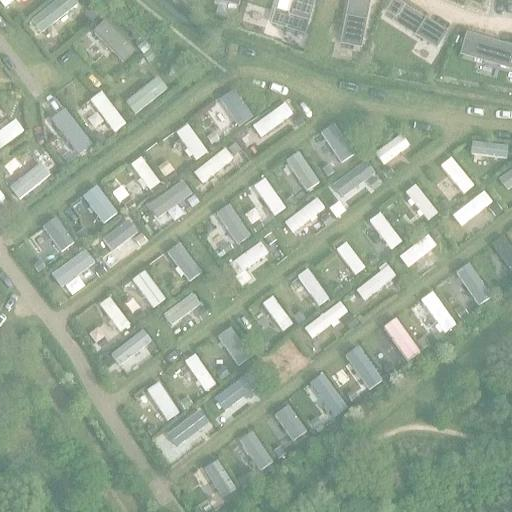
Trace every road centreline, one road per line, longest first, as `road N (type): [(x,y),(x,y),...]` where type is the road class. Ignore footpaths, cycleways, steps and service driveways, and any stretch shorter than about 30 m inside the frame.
road 1 (unknown): [(104,408),(431,133),(453,127),(511,135)]
road 2 (unknown): [(511,241),(408,281),(374,303),(158,491)]
